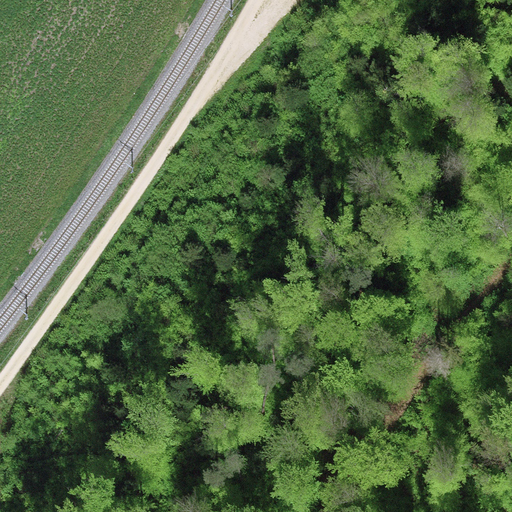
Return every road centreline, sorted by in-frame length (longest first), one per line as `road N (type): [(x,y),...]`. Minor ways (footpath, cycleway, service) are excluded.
road 1 (track): [(254,0),(199,101),(0,381)]
road 2 (track): [(511,269),(397,406),(336,511)]
road 3 (track): [(199,101),(340,0)]
